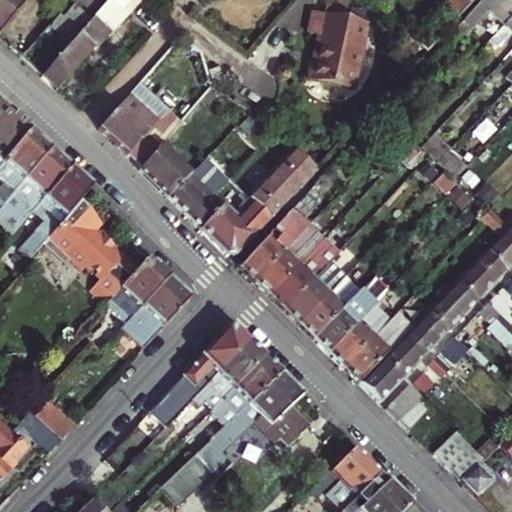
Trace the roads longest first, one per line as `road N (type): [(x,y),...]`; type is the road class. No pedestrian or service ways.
road 1 (residential): [(0,71),(228,294)]
road 2 (residential): [(228,294),(449,511)]
road 3 (residential): [(24,511),(228,294)]
